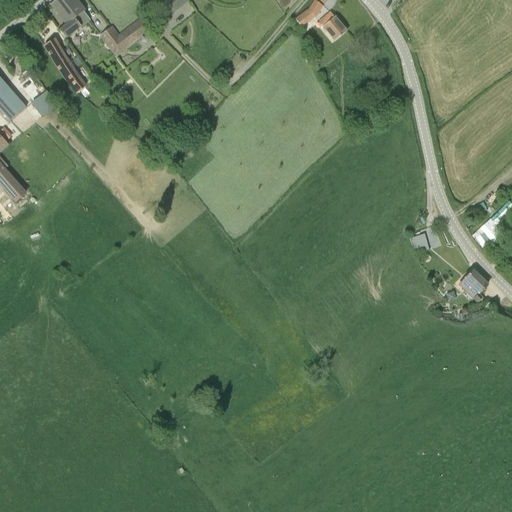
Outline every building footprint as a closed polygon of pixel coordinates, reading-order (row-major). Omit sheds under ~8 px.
[(75,0),(57,0),(50,6),(65,26),(59,31),(66,40),(87,24),(91,28),(93,26),(83,13),(84,12),(75,0)] [(168,0),(155,10),(164,22),(189,3),(188,2),(191,0),(168,0)] [(295,21),(290,24),(306,51),(313,46),(300,29),(314,19),(326,0),(313,0),(312,1),(314,2),(306,12),(306,11),(294,20),(295,21)] [(330,13),(318,23),(322,28),(321,29),(333,43),(346,32),(330,13)] [(112,28),(99,38),(115,59),(141,40),(142,39),(141,38),(142,37),(153,29),(143,17),(118,37),(112,28)] [(55,40),(43,47),(57,71),(71,90),(76,96),(86,87),(75,71),(68,59),(67,60),(55,40)] [(13,46),(5,50),(15,70),(23,67),(13,46)] [(0,112),(10,124),(25,110),(0,80),(0,112)] [(46,93),(31,105),(42,119),(58,106),(46,93)] [(4,129),(0,132),(0,134),(7,142),(12,137),(4,129)] [(0,137),(0,186),(15,205),(26,195),(5,170),(8,168),(0,159),(0,154),(8,147),(0,137)] [(511,207),(508,203),(471,237),(482,251),(491,244),(495,247),(504,238),(511,229),(511,207)] [(423,236),(409,240),(414,255),(427,251),(423,236)] [(472,273),(458,287),(476,306),(480,302),(475,296),(477,294),(478,295),(486,287),(472,273)] [(452,293),(445,296),(447,303),(455,301),(452,293)]
